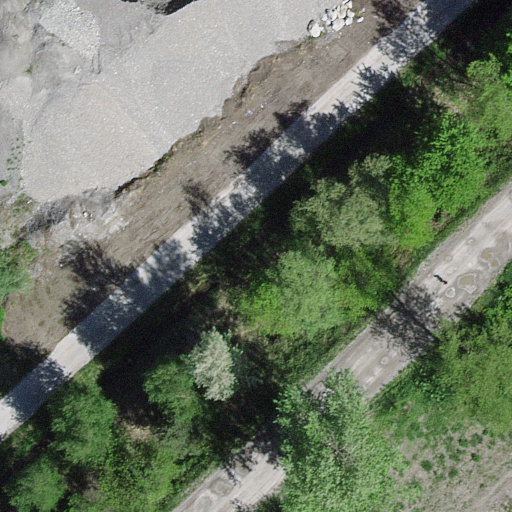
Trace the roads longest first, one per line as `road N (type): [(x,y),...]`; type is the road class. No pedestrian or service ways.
road 1 (unclassified): [(0,428),(450,0)]
road 2 (track): [(205,511),(511,223)]
